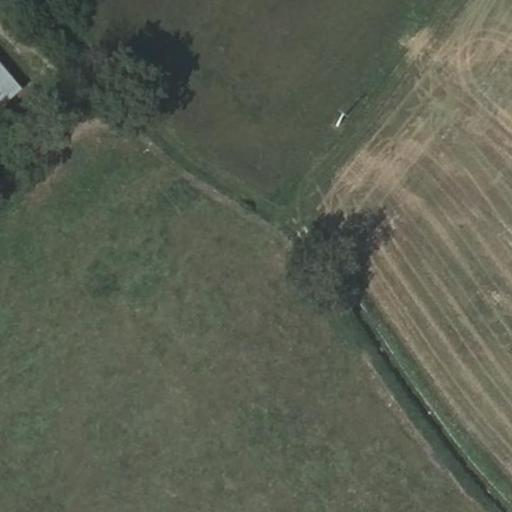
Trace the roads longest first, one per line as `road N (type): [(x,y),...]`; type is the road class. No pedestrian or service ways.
road 1 (track): [(32,0),(140,114),(299,228),(405,379),(511,509)]
road 2 (track): [(281,213),(431,0)]
